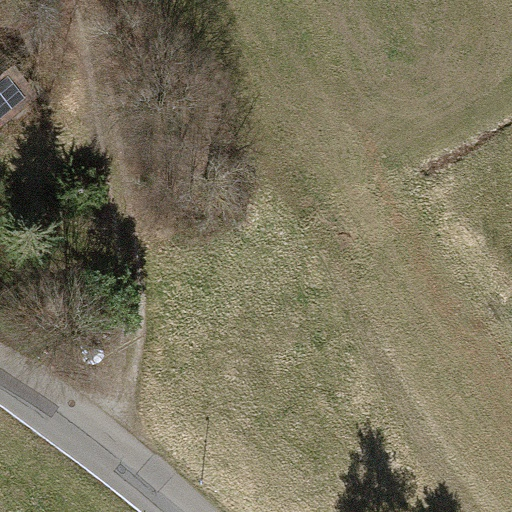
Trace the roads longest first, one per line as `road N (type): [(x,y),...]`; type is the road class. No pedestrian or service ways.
road 1 (track): [(78,0),(133,322),(125,387),(93,439)]
road 2 (tertiary): [(0,377),(93,439),(179,511)]
